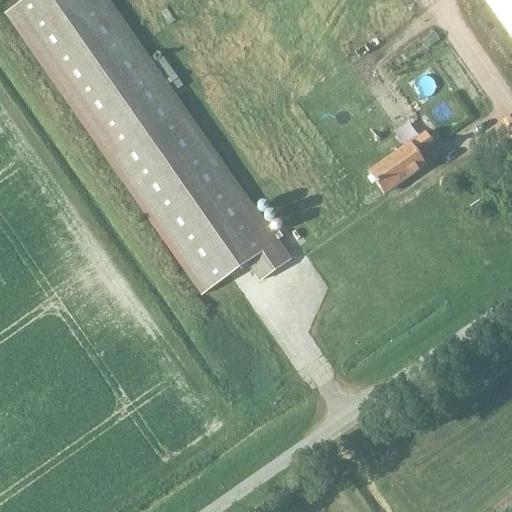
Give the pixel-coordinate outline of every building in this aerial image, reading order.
[(110,0),(17,0),(20,4),(9,12),(202,293),(248,262),(261,280),(290,260),(110,0)] [(298,0),(177,0),(221,69),(306,12),(298,0)] [(511,0),(483,0),(511,39),(511,0)] [(369,173),(385,195),(427,166),(420,157),(435,146),(426,133),(369,173)] [(440,167),(455,154),(446,143),(430,156),(440,167)]
